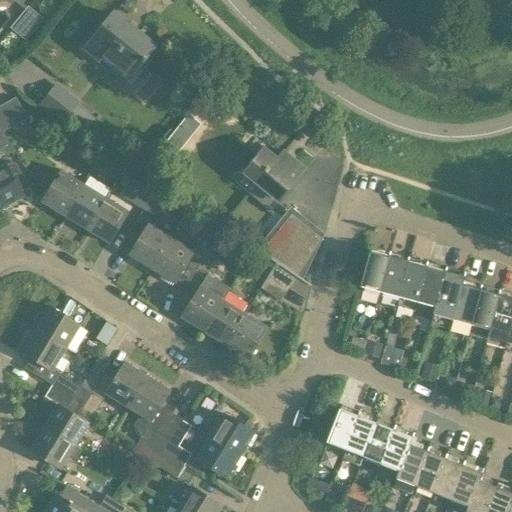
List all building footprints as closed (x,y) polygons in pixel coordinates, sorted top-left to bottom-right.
[(42,18),(27,5),(8,27),(24,39),(42,18)] [(139,39),(112,17),(85,50),(99,62),(100,60),(131,85),(153,58),(149,55),(154,48),(140,37),(139,39)] [(80,102),(56,83),(35,108),(59,127),(80,102)] [(16,98),(4,104),(15,125),(27,119),(16,98)] [(4,104),(0,106),(0,125),(3,132),(15,125),(4,104)] [(256,182),(254,185),(276,203),(304,169),(283,153),(277,160),(262,149),(244,172),(256,182)] [(23,196),(21,191),(29,187),(16,163),(6,164),(0,167),(0,207),(1,209),(23,196)] [(64,216),(84,185),(61,171),(42,202),(64,216)] [(143,210),(156,190),(144,183),(132,203),(143,210)] [(64,216),(86,230),(106,199),(84,185),(64,216)] [(156,190),(143,210),(155,217),(167,197),(156,190)] [(106,199),(86,230),(108,244),(128,213),(106,199)] [(322,241),(323,239),(291,214),(260,251),(254,247),(253,248),(296,277),(320,239),(322,241)] [(129,256),(150,269),(169,238),(148,225),(129,256)] [(186,286),(206,254),(219,233),(207,226),(195,247),(191,252),(194,253),(177,281),(186,286)] [(219,233),(206,254),(218,261),(231,241),(219,233)] [(169,238),(150,269),(174,284),(177,281),(193,253),(169,238)] [(379,293),(390,253),(370,247),(359,288),(379,293)] [(379,293),(398,298),(408,257),(390,253),(379,293)] [(408,257),(398,298),(416,304),(427,263),(408,257)] [(434,308),(443,275),(445,268),(427,263),(416,304),(434,308)] [(275,265),(268,277),(288,289),(295,278),(275,265)] [(204,331),(223,301),(230,289),(208,275),(181,317),(204,331)] [(443,275),(434,308),(432,316),(452,321),(463,280),(443,275)] [(288,289),(268,277),(260,289),(280,301),(288,289)] [(452,321),(470,326),(481,285),(463,280),(452,321)] [(470,326),(488,331),(489,331),(500,290),(481,285),(470,326)] [(508,337),(511,320),(511,293),(500,290),(489,331),(488,331),(486,339),(506,344),(508,337)] [(204,331),(225,345),(244,314),(223,301),(204,331)] [(48,307),(35,329),(66,348),(80,326),(48,307)] [(244,314),(225,345),(248,359),(267,328),(244,314)] [(53,370),(55,367),(61,357),(66,348),(35,329),(21,352),(31,358),(25,368),(52,385),(59,374),(53,370)] [(383,352),(380,365),(398,370),(402,357),(383,352)] [(106,393),(129,408),(147,377),(125,363),(106,393)] [(52,385),(73,398),(80,386),(60,373),(59,374),(52,385)] [(147,377),(129,408),(141,415),(137,422),(135,424),(135,426),(136,433),(137,435),(141,438),(133,451),(145,458),(159,435),(147,428),(151,421),(170,391),(147,377)] [(45,397),(57,404),(65,410),(68,406),(73,398),(52,385),(45,397)] [(68,406),(79,413),(91,393),(80,386),(73,398),(68,406)] [(103,400),(91,393),(79,413),(91,420),(103,400)] [(88,424),(65,410),(57,404),(43,427),(75,446),(88,424)] [(344,452),(360,413),(340,405),(325,445),(344,452)] [(362,459),(377,420),(360,413),(344,452),(362,459)] [(209,437),(240,455),(254,432),(223,414),(215,427),(204,420),(198,430),(202,432),(209,437)] [(379,466),(395,427),(377,420),(362,459),(379,466)] [(75,446),(43,427),(29,450),(60,469),(75,446)] [(398,473),(411,440),(414,434),(395,427),(379,466),(398,473)] [(156,465),(163,453),(170,442),(159,435),(145,458),(156,465)] [(240,455),(209,437),(196,459),(227,478),(240,455)] [(413,487),(429,447),(411,440),(398,473),(395,480),(413,487)] [(170,442),(163,453),(183,466),(190,454),(170,442)] [(431,494),(447,454),(429,447),(413,487),(431,494)] [(163,453),(156,465),(176,477),(183,466),(163,453)] [(450,501),(465,461),(447,454),(431,494),(450,501)] [(467,508),(480,476),(483,468),(465,461),(450,501),(467,508)] [(486,511),(498,483),(480,476),(467,508),(465,511),(486,511)] [(507,511),(511,500),(511,488),(498,483),(486,511),(507,511)] [(191,487),(177,509),(181,511),(218,511),(222,506),(191,487)] [(54,495),(43,511),(106,511),(99,507),(99,506),(78,493),(71,505),(54,495)] [(106,495),(99,506),(99,507),(106,511),(123,511),(126,508),(106,495)]
